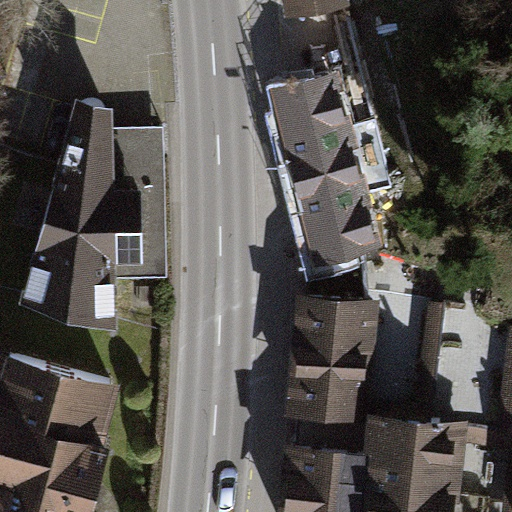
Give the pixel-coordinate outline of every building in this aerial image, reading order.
[(346,0),(285,0),(287,9),(346,3),(346,0)] [(335,73),(274,87),(316,261),(376,247),(335,73)] [(106,111),(68,98),(14,305),(62,325),(113,330),(110,280),(158,279),(156,127),(107,128),(106,111)] [(373,302),(307,294),(295,404),(360,412),(373,302)] [(131,370),(6,339),(0,363),(0,511),(117,511),(119,505),(99,500),(131,370)] [(360,412),(295,404),(281,511),(452,511),(463,425),(360,412)]
